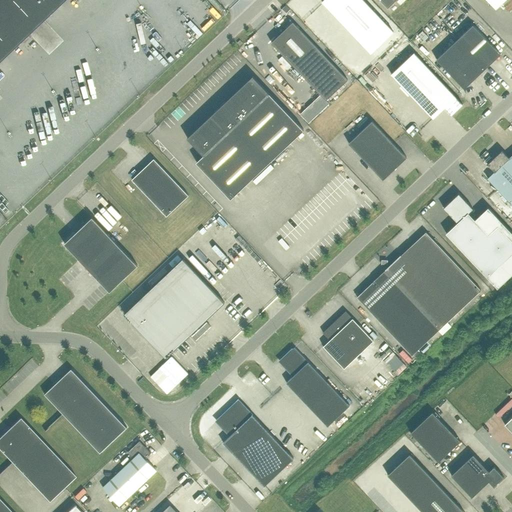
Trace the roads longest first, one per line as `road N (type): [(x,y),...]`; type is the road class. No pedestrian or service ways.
road 1 (unclassified): [(166,425),(511,98)]
road 2 (unclassified): [(264,0),(17,232),(0,266)]
road 3 (unclassified): [(166,425),(86,344),(0,336)]
road 4 (unknown): [(105,0),(0,107)]
road 5 (unclassified): [(249,511),(166,425)]
